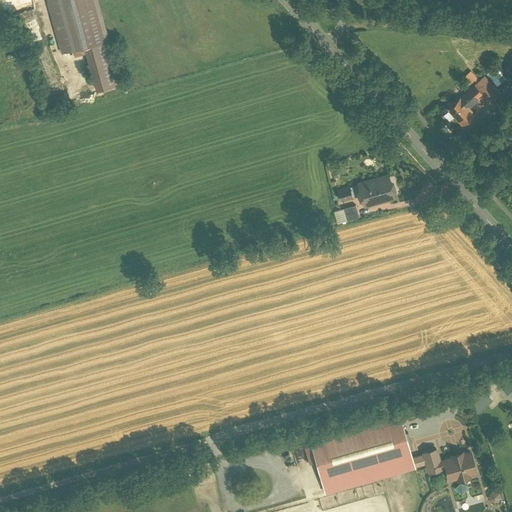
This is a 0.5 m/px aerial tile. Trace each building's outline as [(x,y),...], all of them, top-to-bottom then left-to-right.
[(47,0),(61,52),(85,47),(97,91),(121,83),(98,0),(47,0)] [(485,76),(447,109),(465,129),(503,96),(485,76)] [(389,173),(341,185),(347,206),(334,210),(338,225),(364,218),(362,208),(396,199),(389,173)] [(325,495),(417,471),(402,418),(311,442),(325,495)] [(437,449),(423,453),(428,475),(444,471),(448,484),(479,476),(472,451),(440,459),(437,449)]
